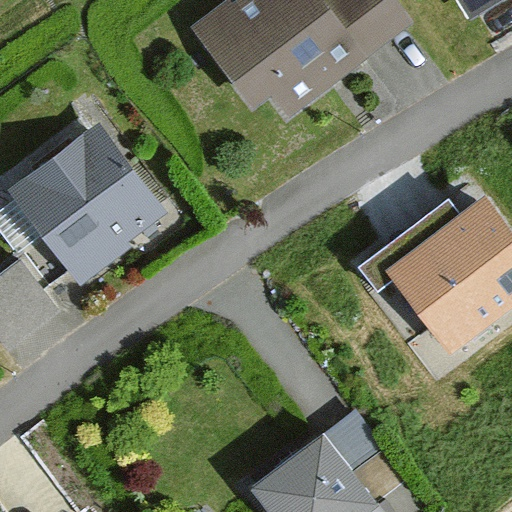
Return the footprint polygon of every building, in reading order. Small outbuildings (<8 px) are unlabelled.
[(314,0),(227,0),(184,30),(240,110),(262,95),(279,118),(409,28),(389,0),(318,0),(316,2),(314,0)] [(451,0),(465,22),(501,0),(451,0)] [(91,122),(0,194),(0,201),(66,284),(160,209),(91,122)] [(511,242),(477,195),(377,268),(441,355),(511,302),(511,242)] [(59,311),(18,260),(0,273),(0,350),(3,355),(59,311)] [(316,435),(243,489),(261,511),(359,511),(369,505),(316,435)]
